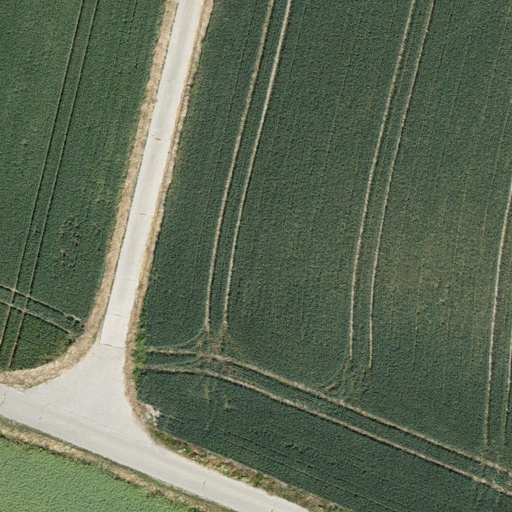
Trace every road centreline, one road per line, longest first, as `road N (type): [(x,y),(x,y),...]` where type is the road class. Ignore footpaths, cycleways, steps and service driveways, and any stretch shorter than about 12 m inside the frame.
road 1 (track): [(192,0),(90,437)]
road 2 (track): [(0,399),(274,511)]
